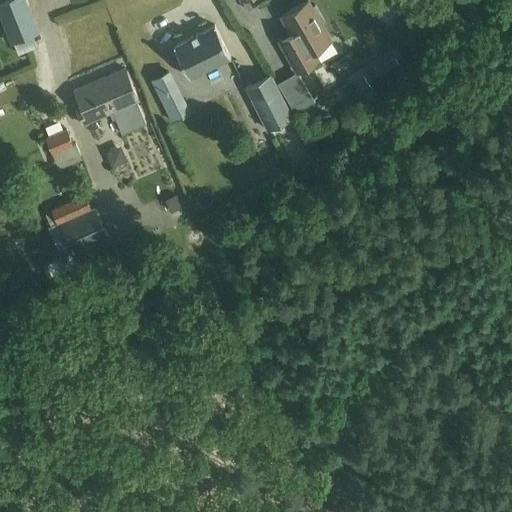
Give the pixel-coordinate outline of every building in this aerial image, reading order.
[(25,0),(5,0),(0,2),(0,15),(11,42),(13,41),(32,34),(38,31),(25,0)] [(309,0),(282,16),(296,40),(284,47),(298,71),(319,59),(313,50),(331,39),(322,23),(325,21),(316,5),(313,7),(309,0)] [(176,46),(175,47),(192,78),(193,77),(192,77),(231,56),(232,56),(216,25),(215,25),(215,26),(176,46)] [(397,54),(364,72),(373,88),(405,70),(397,54)] [(145,122),(136,101),(140,99),(127,68),(75,89),(82,107),(77,109),(83,123),(110,112),(112,118),(115,117),(122,132),(145,122)] [(161,98),(177,90),(167,70),(151,78),(161,98)] [(271,73),(247,85),(269,128),(293,116),(271,73)] [(67,128),(45,136),(52,153),(73,144),(67,128)] [(177,192),(164,198),(169,209),(182,204),(177,192)] [(70,249),(72,253),(109,236),(95,206),(91,207),(85,193),(51,208),(52,211),(46,213),(51,225),(48,226),(60,253),(70,249)]
